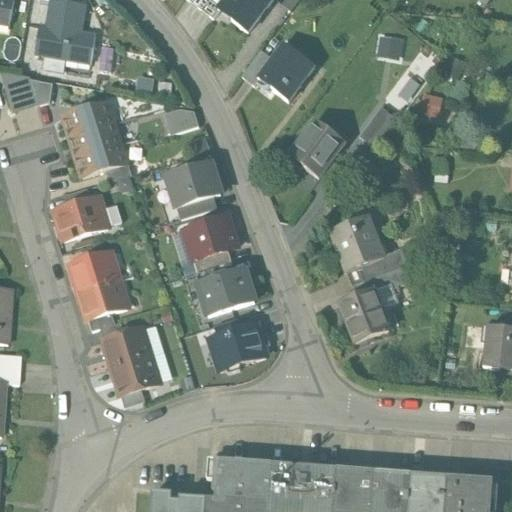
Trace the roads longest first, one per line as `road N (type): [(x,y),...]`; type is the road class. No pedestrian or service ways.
road 1 (residential): [(319,407),(236,159),(184,57),(131,0)]
road 2 (residential): [(87,458),(27,161)]
road 3 (residential): [(87,458),(130,430),(203,405),(319,407)]
road 4 (residential): [(319,407),(511,426)]
